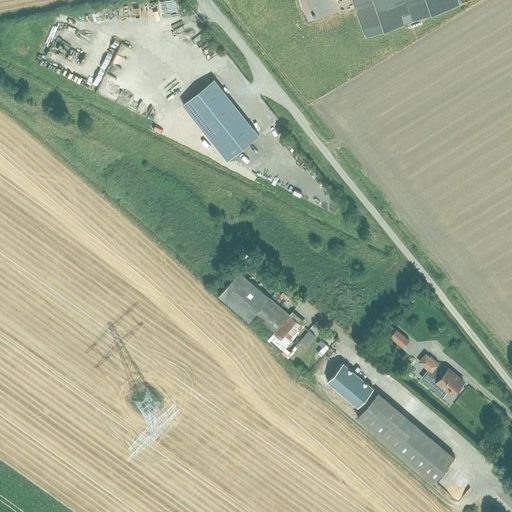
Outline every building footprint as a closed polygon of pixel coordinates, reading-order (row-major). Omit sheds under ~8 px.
[(354,0),(366,34),(461,1),(460,0),(354,0)] [(119,39),(115,47),(123,51),(127,43),(119,39)] [(78,76),(81,68),(77,66),(73,74),(78,76)] [(214,78),(183,103),(228,159),(259,135),(214,78)] [(276,124),(272,127),(278,135),(282,132),(276,124)] [(270,296),(240,270),(220,294),(250,320),(256,313),(270,296)] [(270,296),(256,313),(276,330),(290,313),(270,296)] [(289,344),(304,325),(290,313),(276,330),(274,332),(289,344)] [(397,329),(391,336),(403,346),(409,340),(397,329)] [(309,331),(300,342),(306,347),(315,336),(309,331)] [(322,339),(318,343),(322,347),(318,352),(322,355),(330,346),(322,339)] [(438,364),(429,357),(426,354),(420,361),(432,371),(438,364)] [(431,355),(429,357),(438,364),(432,371),(429,373),(437,380),(437,381),(453,394),(464,381),(448,368),(447,369),(431,355)] [(374,387),(343,361),(328,380),(358,406),(374,387)] [(456,456),(380,391),(358,417),(434,482),(456,456)]
